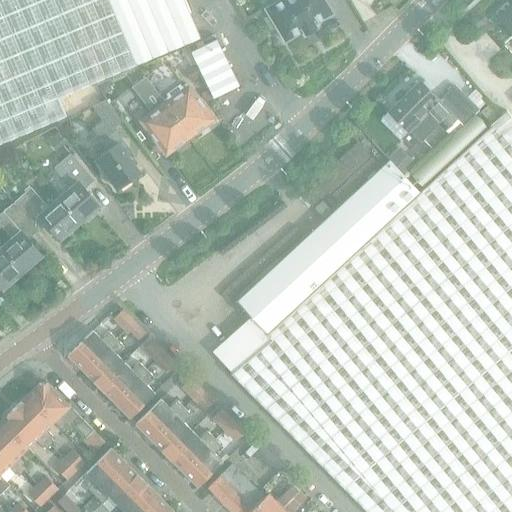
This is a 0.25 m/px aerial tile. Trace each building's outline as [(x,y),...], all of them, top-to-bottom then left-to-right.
[(0,0),(0,143),(68,114),(61,96),(202,36),(186,0),(0,0)] [(269,18),(265,21),(270,30),(275,27),(285,43),(302,32),(305,36),(316,30),(313,26),(331,15),(322,0),(280,0),(281,1),(265,11),(269,18)] [(511,10),(501,21),(511,32),(511,10)] [(211,42),(190,53),(214,99),(239,87),(216,40),(211,42)] [(152,114),(141,122),(166,155),(170,152),(173,153),(178,149),(179,145),(189,137),(162,101),(145,79),(133,88),(152,114)] [(103,94),(112,90),(108,80),(98,85),(103,94)] [(388,112),(415,138),(416,140),(422,139),(437,124),(445,131),(457,120),(439,102),(440,101),(419,81),(388,112)] [(168,98),(162,101),(189,137),(199,130),(203,131),(209,126),(210,122),(213,120),(186,84),(181,87),(180,85),(166,95),(168,98)] [(209,89),(201,93),(205,102),(213,98),(209,89)] [(111,126),(118,120),(107,105),(95,112),(102,122),(91,130),(107,152),(95,162),(117,191),(139,175),(127,158),(132,154),(111,126)] [(485,105),(478,111),(487,122),(495,115),(485,105)] [(56,132),(47,140),(56,151),(65,143),(56,132)] [(399,147),(388,158),(403,174),(414,164),(399,147)] [(69,190),(58,199),(79,224),(98,207),(84,190),(93,182),(70,155),(53,169),(69,190)] [(47,208),(30,189),(12,204),(36,231),(45,223),(60,240),(79,224),(58,199),(47,208)] [(330,208),(322,201),(314,209),(322,216),(330,208)] [(0,215),(0,227),(10,239),(0,247),(0,248),(22,273),(41,256),(27,239),(36,231),(12,204),(0,215)] [(0,287),(2,290),(22,273),(0,248),(0,287)] [(119,306),(110,315),(125,330),(134,321),(119,306)] [(136,342),(146,333),(134,321),(125,330),(136,342)] [(92,332),(69,355),(84,370),(116,339),(108,332),(100,340),(92,332)] [(115,355),(124,347),(116,339),(84,370),(100,386),(123,363),(115,355)] [(153,341),(144,350),(155,362),(164,353),(153,341)] [(167,373),(176,364),(164,353),(155,362),(167,373)] [(139,363),(131,371),(123,363),(100,386),(115,401),(146,370),(139,363)] [(146,386),(154,378),(146,370),(115,401),(131,417),(154,394),(146,386)] [(190,379),(181,389),(192,400),(202,391),(190,379)] [(47,385),(37,385),(27,395),(52,421),(61,430),(66,425),(70,428),(73,425),(85,437),(82,440),(94,453),(104,443),(47,385)] [(204,412),(213,403),(202,391),(192,400),(204,412)] [(45,429),(52,421),(27,395),(13,408),(49,445),(53,441),(50,438),(52,436),(45,429)] [(160,400),(137,423),(152,439),(184,408),(176,400),(168,408),(160,400)] [(44,445),(46,448),(49,445),(13,408),(0,422),(26,448),(34,440),(41,447),(44,445)] [(182,424),(191,415),(184,408),(152,439),(167,455),(190,432),(182,424)] [(221,411),(212,420),(222,431),(232,422),(221,411)] [(25,463),(18,456),(26,448),(0,422),(0,421),(0,448),(23,471),(27,468),(24,465),(25,463)] [(234,443),(244,434),(232,422),(222,431),(234,443)] [(206,432),(198,440),(190,432),(167,455),(182,470),(214,439),(206,432)] [(213,455),(221,447),(214,439),(182,470),(198,486),(221,463),(213,455)] [(16,472),(20,475),(23,471),(0,448),(0,474),(7,482),(16,472)] [(84,463),(71,450),(62,458),(75,471),(84,463)] [(93,482),(86,488),(94,496),(126,465),(110,450),(86,474),(93,482)] [(53,467),(66,481),(75,471),(62,458),(53,467)] [(102,504),(110,495),(118,504),(141,481),(126,465),(94,496),(102,504)] [(208,488),(231,511),(250,511),(264,497),(232,465),(208,488)] [(0,474),(0,494),(10,485),(7,482),(0,474)] [(58,489),(44,476),(36,484),(49,498),(58,489)] [(125,511),(124,511),(140,511),(156,496),(141,481),(118,504),(125,511)] [(26,494),(40,507),(49,498),(36,484),(26,494)] [(268,493),(264,497),(250,511),(279,511),(300,492),(293,484),(275,501),(268,493)] [(292,511),(306,498),(300,492),(279,511),(292,511)] [(57,502),(66,511),(76,511),(79,509),(65,495),(57,502)] [(171,511),(172,511),(156,496),(140,511),(171,511)] [(26,511),(17,502),(9,510),(10,511),(26,511)]
